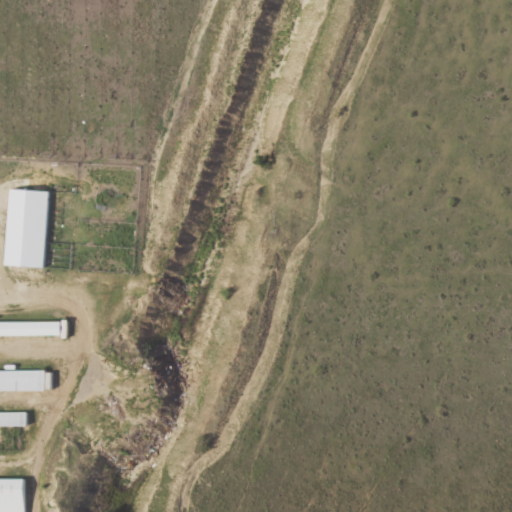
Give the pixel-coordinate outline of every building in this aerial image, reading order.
[(50,191),(11,189),(7,266),(46,268),(50,191)] [(0,336),(69,336),(69,321),(0,321),(0,336)] [(0,370),(0,390),(48,390),(48,382),(53,382),(53,370),(0,370)] [(28,412),(0,411),(0,426),(28,426),(28,412)] [(26,511),(26,479),(0,478),(0,511),(26,511)]
